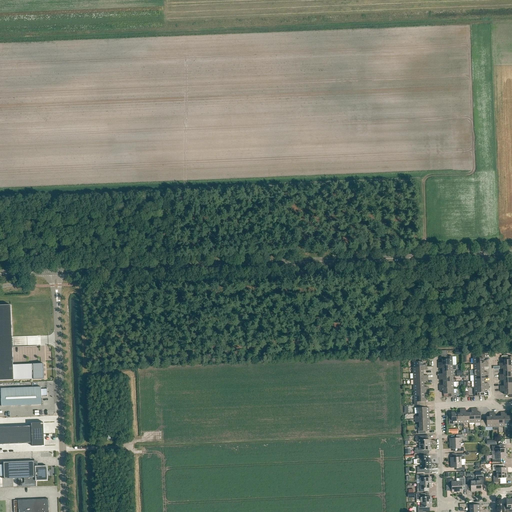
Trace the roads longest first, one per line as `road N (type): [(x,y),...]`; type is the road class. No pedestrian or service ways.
road 1 (secondary): [(56,272),(511,252)]
road 2 (unclassified): [(64,511),(56,272)]
road 3 (residential): [(437,405),(439,500),(493,498)]
